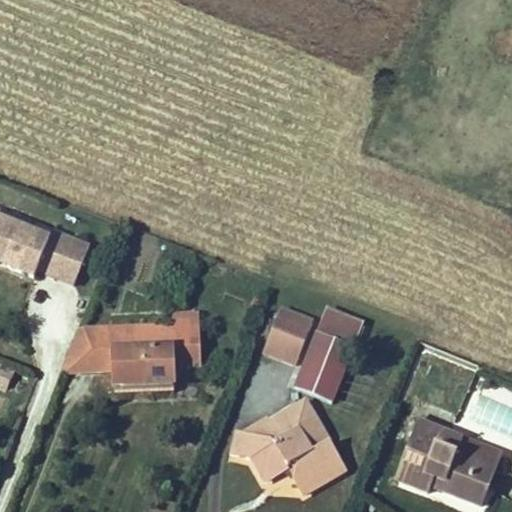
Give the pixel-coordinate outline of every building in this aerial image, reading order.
[(0,213),(0,261),(1,259),(8,262),(6,266),(34,277),(37,271),(74,285),(89,249),(52,233),(49,239),(25,229),(27,224),(0,213)] [(313,323),(281,310),(265,353),(297,366),(313,323)] [(365,327),(328,311),(297,394),(333,408),(365,327)] [(171,327),(127,329),(128,350),(112,351),(113,368),(113,376),(114,395),(175,393),(174,370),(200,369),(198,314),(170,315),(171,327)] [(128,350),(127,329),(79,331),(61,374),(69,378),(113,376),(113,368),(112,351),(128,350)] [(15,373),(0,367),(0,388),(7,391),(15,373)] [(175,393),(114,395),(114,404),(176,402),(175,393)] [(345,472),(303,406),(262,431),(269,441),(236,433),(230,457),(250,463),(264,482),(285,468),(303,496),(345,472)] [(464,439),(419,421),(394,484),(429,497),(431,491),(435,480),(449,485),(444,496),(482,510),(497,472),(457,458),(464,439)] [(503,453),(464,439),(457,458),(497,472),(503,453)] [(435,480),(431,491),(444,496),(449,485),(435,480)]
